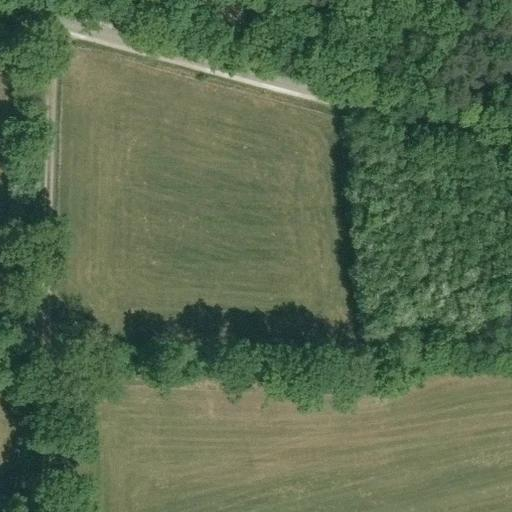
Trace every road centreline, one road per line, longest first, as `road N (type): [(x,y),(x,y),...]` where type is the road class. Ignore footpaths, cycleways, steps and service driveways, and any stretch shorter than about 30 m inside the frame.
road 1 (unclassified): [(511,143),(0,11)]
road 2 (track): [(57,27),(49,65),(43,511)]
